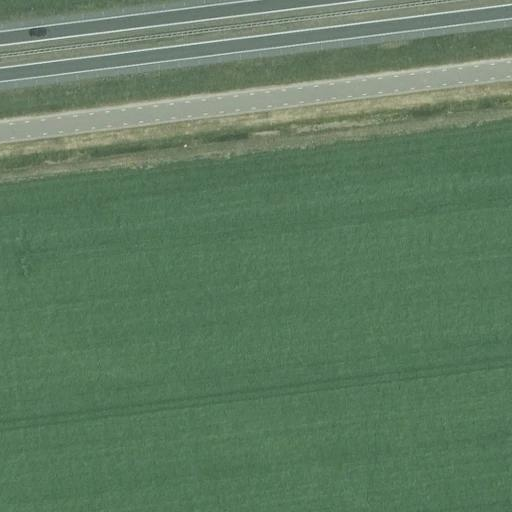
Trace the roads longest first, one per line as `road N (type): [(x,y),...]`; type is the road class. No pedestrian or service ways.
road 1 (unclassified): [(0,133),(511,69)]
road 2 (trunk): [(0,74),(511,12)]
road 3 (trunk): [(307,0),(0,37)]
